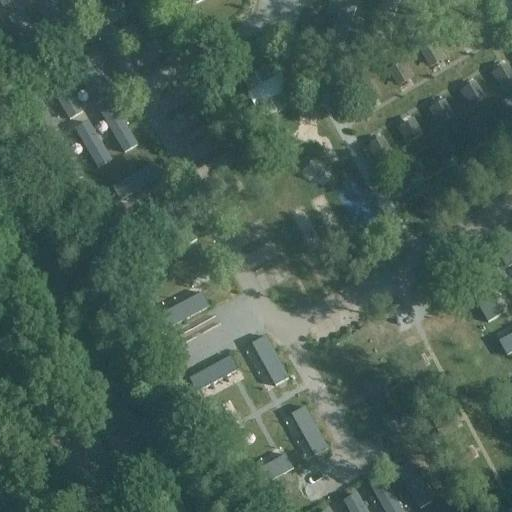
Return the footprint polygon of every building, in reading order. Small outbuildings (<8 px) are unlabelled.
[(50,0),(42,0),(36,4),(58,42),(71,34),(50,0)] [(180,0),(186,9),(201,0),(180,0)] [(393,21),(400,0),(384,0),(379,16),(393,21)] [(342,50),(357,9),(342,4),(328,45),(342,50)] [(22,12),(10,19),(32,57),(45,50),(22,12)] [(466,27),(454,34),(461,46),(472,39),(466,27)] [(0,34),(0,63),(6,73),(18,66),(0,34)] [(433,46),(422,53),(428,64),(440,58),(433,46)] [(86,60),(73,67),(96,105),(109,98),(86,60)] [(279,77),(280,77),(272,63),(242,81),(250,94),(251,93),(259,107),(258,108),(265,121),(296,104),(288,90),(287,91),(279,77)] [(401,65),(389,71),(396,83),(408,76),(401,65)] [(511,74),(509,69),(497,76),(504,87),(511,82),(511,74)] [(60,75),(47,83),(70,121),(82,113),(60,75)] [(368,84),(357,91),(363,102),(375,96),(368,84)] [(477,87),(465,94),(472,106),(484,99),(477,87)] [(33,91),(20,98),(43,136),(56,129),(33,91)] [(511,107),(508,101),(497,108),(504,119),(511,114),(511,107)] [(446,105),(434,112),(441,124),(453,117),(446,105)] [(116,107),(102,115),(125,154),(139,146),(116,107)] [(476,120),(465,126),(471,138),(483,131),(476,120)] [(89,122),(75,130),(98,170),(113,162),(89,122)] [(415,124),(403,131),(410,142),(422,136),(415,124)] [(63,138),(50,146),(72,184),(85,176),(63,138)] [(444,138),(433,145),(439,157),(451,150),(444,138)] [(384,142),(372,148),(379,160),(391,153),(384,142)] [(411,158),(400,164),(407,176),(418,169),(411,158)] [(162,178),(154,164),(112,188),(120,202),(162,178)] [(173,199),(160,207),(183,248),(197,241),(173,199)] [(511,251),(499,258),(506,270),(511,266),(511,251)] [(501,318),(478,276),(466,283),(488,325),(501,318)] [(202,294),(160,316),(167,330),(210,308),(202,294)] [(266,338),(252,345),(275,387),(288,380),(266,338)] [(511,338),(500,344),(507,357),(511,354),(511,338)] [(231,357),(189,380),(196,394),(239,371),(231,357)] [(384,374),(369,382),(377,397),(392,389),(384,374)] [(221,406),(208,414),(231,456),(244,448),(221,406)] [(305,408),(291,416),(315,458),(328,450),(305,408)] [(402,410),(387,418),(395,433),(410,425),(402,410)] [(286,456),(244,479),(251,493),(293,469),(286,456)] [(419,511),(423,511),(434,506),(410,466),(396,474),(419,511)] [(383,511),(401,511),(383,482),(370,490),(383,511)] [(346,511),(365,511),(356,497),(343,505),(346,511)]
